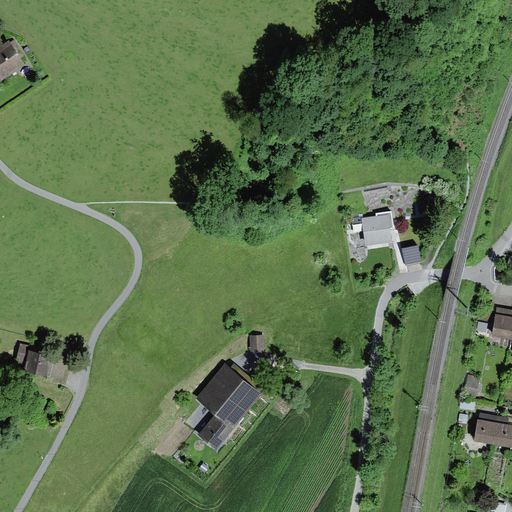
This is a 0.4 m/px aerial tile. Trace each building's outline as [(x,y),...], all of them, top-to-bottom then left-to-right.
[(12,40),(0,48),(0,65),(6,75),(26,61),(12,40)] [(426,202),(418,203),(419,213),(439,210),(437,194),(425,196),(426,202)] [(376,213),(351,217),(353,231),(363,230),(365,243),(393,239),(391,232),(395,231),(392,209),(376,211),(376,213)] [(419,242),(402,246),(406,264),(422,261),(419,242)] [(491,321),(494,302),(482,300),(479,319),(491,321)] [(510,336),(511,327),(511,313),(496,311),(492,332),(510,336)] [(482,320),(476,325),(484,333),(489,328),(482,320)] [(265,334),(253,334),(253,348),(265,348),(265,334)] [(30,345),(17,342),(12,365),(48,374),(52,353),(30,348),(30,345)] [(72,357),(52,353),(48,374),(46,379),(66,383),(72,357)] [(198,397),(216,411),(234,426),(262,392),(226,362),(198,397)] [(476,397),(480,376),(468,374),(464,395),(476,397)] [(476,401),(461,399),(460,407),(475,409),(476,401)] [(234,426),(216,411),(198,432),(217,448),(234,426)] [(468,414),(461,413),(458,427),(466,428),(468,414)] [(496,420),(478,416),(474,437),(492,441),(496,420)] [(511,443),(511,422),(496,420),(492,441),(511,444),(511,443)] [(493,500),(491,508),(505,511),(507,503),(493,500)]
